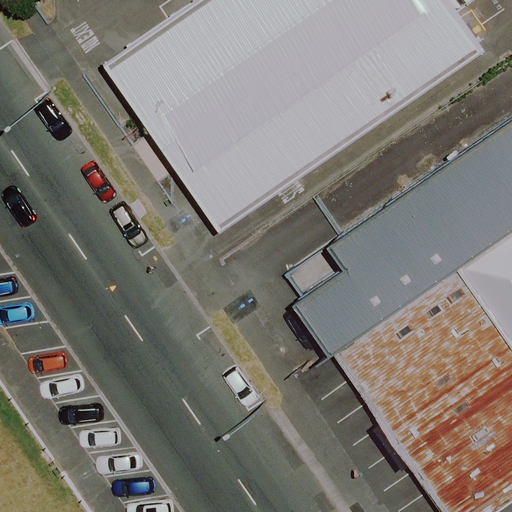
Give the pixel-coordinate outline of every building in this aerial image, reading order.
[(425,0),(182,0),(93,58),(203,228),(465,60),(425,0)] [(511,123),(510,121),(317,249),(332,271),(282,303),(314,353),(511,223),(511,123)] [(511,223),(441,270),(477,327),(511,378),(511,223)] [(441,270),(314,353),(352,410),(477,327),(441,270)] [(511,378),(477,327),(352,410),(398,480),(511,404),(511,378)] [(511,404),(398,480),(419,511),(481,511),(511,492),(511,404)] [(41,511),(53,504),(0,425),(0,511),(41,511)]
